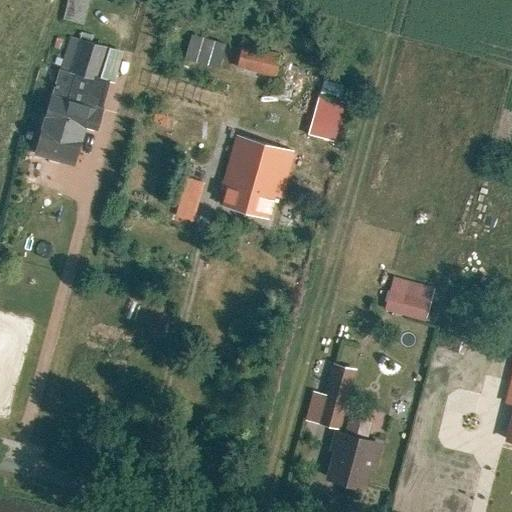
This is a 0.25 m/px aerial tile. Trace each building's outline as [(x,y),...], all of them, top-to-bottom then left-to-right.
[(67,0),(64,16),(86,22),(91,0),(67,0)] [(226,40),(192,32),(184,64),(218,73),(226,40)] [(107,43),(71,34),(63,67),(99,77),(107,46),(107,43)] [(281,51),(242,42),(236,65),(275,75),(281,51)] [(114,80),(121,50),(107,46),(99,77),(107,78),(114,80)] [(86,124),(95,126),(107,78),(99,77),(63,67),(57,90),(49,88),(33,151),(77,162),(86,124)] [(346,100),(319,93),(309,133),(336,139),(346,100)] [(295,147),(236,132),(219,201),(278,216),(295,147)] [(435,285),(394,275),(385,309),(426,319),(435,285)] [(342,426),(357,366),(333,360),(325,391),(314,388),(307,417),(342,426)] [(380,440),(335,428),(323,478),(368,489),(380,440)]
